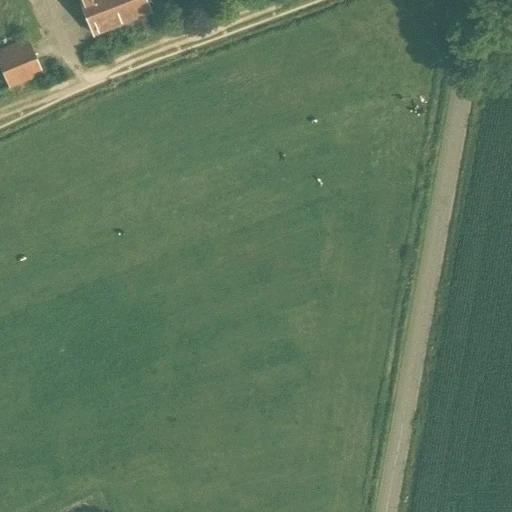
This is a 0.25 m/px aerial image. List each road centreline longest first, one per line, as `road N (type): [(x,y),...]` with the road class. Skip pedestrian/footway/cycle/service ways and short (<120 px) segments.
road 1 (tertiary): [(391,511),(480,0)]
road 2 (track): [(289,0),(0,115)]
